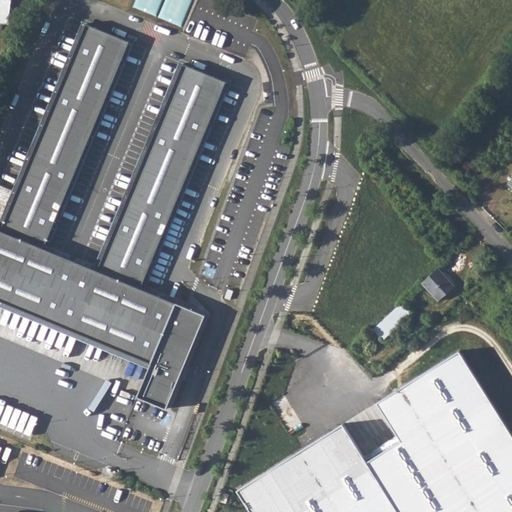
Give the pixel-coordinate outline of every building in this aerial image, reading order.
[(2,0),(0,21),(0,23),(13,24),(15,0),(2,0)] [(222,84),(181,67),(98,265),(47,244),(134,38),(87,18),(0,225),(0,303),(152,367),(141,393),(165,403),(202,316),(137,288),(222,84)] [(440,267),(423,282),(441,301),(457,285),(440,267)] [(415,311),(404,300),(374,329),(385,340),(415,311)] [(511,511),(511,430),(461,350),(395,392),(379,402),(403,440),(369,461),(345,424),(316,442),(240,489),(254,511),(511,511)]
